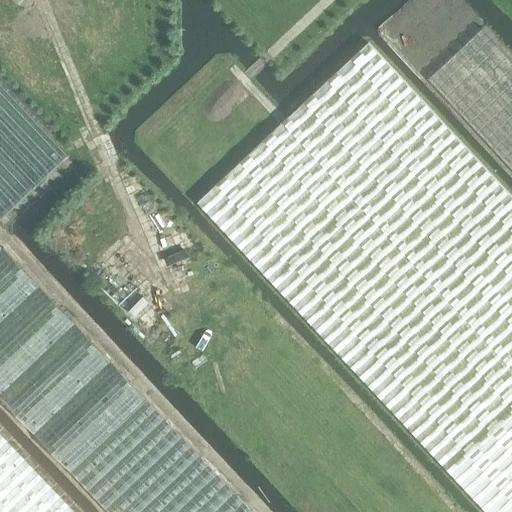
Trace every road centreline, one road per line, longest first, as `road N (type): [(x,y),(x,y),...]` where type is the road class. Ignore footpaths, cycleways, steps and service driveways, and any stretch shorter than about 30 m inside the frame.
road 1 (track): [(262,511),(0,234)]
road 2 (track): [(170,294),(45,0)]
road 3 (track): [(328,0),(221,99)]
